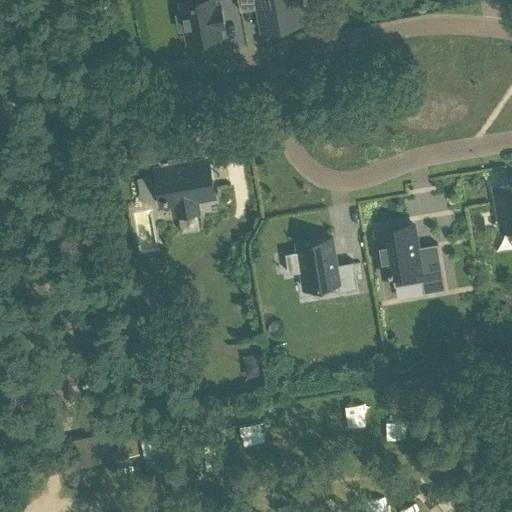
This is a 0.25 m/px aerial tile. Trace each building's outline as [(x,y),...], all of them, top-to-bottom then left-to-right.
[(191,0),(180,2),(181,12),(176,14),(178,29),(184,28),(187,41),(220,35),(219,26),(223,26),(219,4),(215,5),(213,0),(191,0)] [(299,21),(295,0),(237,0),(239,3),(256,0),(258,7),(262,28),(299,21)] [(178,130),(133,138),(137,162),(159,158),(161,166),(159,166),(166,204),(175,202),(177,215),(198,211),(196,198),(210,196),(203,158),(177,163),(176,155),(182,154),(178,130)] [(511,183),(494,187),(501,227),(511,224),(511,183)] [(413,224),(375,230),(383,275),(392,273),(394,285),(422,281),(424,292),(445,288),(437,243),(435,243),(436,249),(418,252),(413,224)] [(332,238),(296,244),(297,251),(285,253),(288,273),(300,271),(303,288),(340,281),(341,291),(359,288),(355,261),(337,264),(332,238)] [(133,424),(68,439),(74,467),(139,453),(133,424)]
